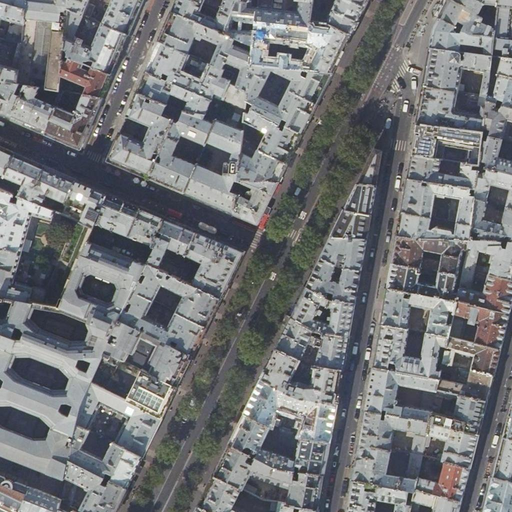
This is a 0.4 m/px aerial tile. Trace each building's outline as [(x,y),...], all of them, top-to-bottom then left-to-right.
[(0,0),(0,1),(25,9),(26,0),(0,0)] [(26,0),(25,9),(21,44),(17,84),(25,85),(39,87),(57,90),(59,90),(60,78),(63,54),(68,9),(69,0),(26,0)] [(69,0),(68,9),(89,18),(94,7),(88,4),(89,0),(112,0),(103,23),(129,35),(136,17),(143,0),(69,0)] [(200,11),(203,5),(191,0),(176,0),(174,4),(171,11),(224,33),(231,17),(217,11),(216,13),(219,14),(217,18),(214,19),(202,14),(200,11)] [(191,0),(203,5),(217,11),(231,17),(235,5),(237,0),(191,0)] [(237,0),(235,5),(231,17),(224,33),(236,38),(248,43),(253,46),(257,8),(251,7),(251,0),(237,0)] [(298,13),(272,10),(257,8),(253,46),(251,64),(333,73),(335,68),(352,35),(328,22),(318,21),(311,20),(313,0),(295,0),(295,1),(299,2),(298,13)] [(258,0),(257,8),(272,10),(272,0),(258,0)] [(313,0),(311,20),(318,21),(320,0),(336,0),(329,16),(328,22),(352,35),(368,0),(313,0)] [(482,2),(478,0),(448,0),(447,3),(439,18),(478,35),(495,36),(498,10),(487,9),(486,8),(487,2),(486,2),(482,2)] [(511,0),(499,0),(499,4),(498,10),(495,36),(492,55),(511,57),(511,0)] [(21,44),(25,9),(0,1),(0,23),(2,18),(16,22),(15,25),(12,28),(10,27),(7,40),(18,43),(21,44)] [(89,18),(68,9),(63,54),(112,75),(119,57),(129,35),(103,23),(89,18)] [(236,38),(224,33),(171,11),(164,29),(159,41),(188,54),(195,37),(199,36),(220,45),(211,64),(223,69),(225,65),(230,68),(232,66),(233,65),(242,69),(237,87),(244,90),(248,92),(251,64),(253,46),(248,43),(246,47),(243,46),(242,48),(233,45),(236,38)] [(478,35),(439,18),(436,26),(434,29),(430,48),(459,51),(461,43),(485,46),(484,54),(492,55),(495,36),(478,35)] [(215,100),(216,97),(214,96),(215,93),(224,97),(229,84),(234,74),(223,69),(211,64),(203,82),(180,72),(188,54),(159,41),(151,59),(146,71),(215,100)] [(0,64),(0,80),(3,81),(17,84),(21,44),(18,43),(11,68),(0,64)] [(459,51),(430,48),(427,68),(424,85),(459,91),(463,92),(465,84),(460,84),(463,67),(466,68),(466,70),(467,71),(468,72),(470,74),(472,74),(478,73),(481,72),(485,73),(481,95),(487,96),(490,72),(492,55),(484,54),(466,52),(464,60),(462,60),(462,59),(461,59),(461,55),(460,51),(459,51)] [(112,75),(63,54),(60,78),(64,79),(65,77),(87,86),(84,94),(102,98),(106,87),(112,75)] [(511,57),(492,55),(490,72),(511,77),(511,57)] [(333,73),(251,64),(248,92),(247,98),(246,106),(303,134),(310,120),(311,117),(333,73)] [(140,84),(137,92),(167,104),(172,93),(189,101),(185,111),(206,114),(207,111),(209,111),(211,109),(218,112),(221,103),(215,100),(146,71),(140,84)] [(511,77),(490,72),(487,96),(487,101),(495,104),(496,104),(497,99),(503,100),(502,105),(511,107),(511,77)] [(0,114),(11,119),(20,95),(22,90),(25,85),(17,84),(3,81),(0,87),(0,114)] [(237,87),(229,84),(224,97),(223,100),(237,106),(229,125),(243,131),(245,121),(246,106),(247,98),(241,95),(244,90),(237,87)] [(35,98),(39,87),(25,85),(22,90),(27,92),(24,97),(20,95),(11,119),(26,126),(45,134),(56,107),(35,98)] [(459,91),(424,85),(420,104),(417,122),(483,131),(487,101),(487,96),(481,95),(469,93),(468,96),(465,95),(463,104),(466,105),(466,106),(481,109),(480,115),(455,111),(459,91)] [(120,133),(108,160),(123,167),(149,178),(179,110),(167,104),(137,92),(127,116),(122,127),(120,133)] [(90,125),(102,98),(84,94),(75,115),(68,112),(70,107),(63,104),(60,109),(57,108),(60,102),(58,101),(56,107),(45,134),(62,141),(80,149),(90,125)] [(511,107),(502,105),(496,104),(495,104),(487,101),(483,131),(483,134),(502,139),(511,141),(511,107)] [(303,134),(246,106),(245,121),(267,132),(261,145),(255,142),(253,146),(288,163),(295,149),(303,134)] [(185,111),(179,110),(149,178),(164,184),(185,193),(197,165),(173,155),(183,133),(207,143),(207,141),(217,120),(219,116),(206,114),(185,111)] [(229,125),(217,120),(207,141),(233,153),(231,157),(240,161),(242,141),(243,131),(229,125)] [(483,131),(417,122),(417,123),(416,123),(415,131),(417,131),(416,138),(414,148),(412,147),(411,152),(412,152),(412,153),(441,159),(463,163),(479,165),(479,161),(483,134),(483,131)] [(511,160),(498,157),(502,139),(483,134),(479,161),(487,162),(485,168),(487,169),(511,174),(511,160)] [(253,146),(242,141),(240,161),(238,179),(279,181),(282,176),(288,163),(253,146)] [(0,147),(0,181),(1,182),(2,182),(13,153),(5,149),(3,148),(0,147)] [(363,173),(358,184),(376,185),(379,165),(382,151),(375,149),(363,173)] [(28,159),(13,153),(2,182),(0,185),(0,188),(2,189),(7,178),(20,183),(16,184),(14,190),(20,193),(19,196),(30,201),(45,166),(28,159)] [(441,159),(412,153),(409,167),(407,177),(476,188),(478,173),(479,167),(479,165),(463,163),(461,174),(459,177),(438,173),(441,159)] [(238,179),(240,161),(231,157),(224,175),(198,163),(197,165),(185,193),(209,203),(234,214),(238,179)] [(58,172),(45,166),(30,201),(51,209),(56,198),(67,203),(76,180),(58,172)] [(482,174),(478,173),(476,188),(475,198),(487,201),(491,183),(511,188),(506,207),(507,207),(511,208),(511,174),(487,169),(486,173),(484,173),(482,174)] [(476,188),(407,177),(404,195),(401,212),(431,217),(435,193),(452,196),(448,220),(457,222),(472,224),(475,198),(476,188)] [(267,206),(279,181),(238,179),(234,214),(242,218),(258,224),(260,221),(264,212),(267,206)] [(88,185),(76,180),(67,203),(62,214),(72,218),(94,228),(108,193),(88,185)] [(22,252),(22,250),(32,214),(51,219),(50,223),(58,226),(61,214),(51,209),(30,201),(19,196),(16,201),(12,200),(14,194),(2,189),(0,188),(0,185),(2,182),(1,182),(0,181),(0,253),(2,246),(22,252)] [(376,185),(358,184),(354,192),(345,210),(371,214),(373,203),(376,185)] [(115,231),(129,236),(129,235),(141,207),(139,206),(134,204),(119,198),(108,193),(94,228),(77,267),(61,307),(29,301),(0,295),(0,331),(1,332),(0,333),(0,453),(65,479),(66,475),(69,460),(77,425),(82,405),(92,382),(106,351),(178,386),(185,372),(187,368),(193,355),(121,319),(125,309),(129,301),(134,291),(147,265),(108,250),(115,231)] [(488,202),(487,201),(475,198),(472,224),(470,233),(476,234),(473,239),(502,241),(509,242),(511,241),(511,208),(507,207),(503,224),(483,220),(488,202)] [(151,211),(141,207),(129,235),(152,245),(165,217),(151,211)] [(371,214),(345,210),(340,219),(332,236),(331,237),(366,239),(368,229),(371,214)] [(265,222),(269,214),(264,212),(260,221),(262,223),(265,222)] [(431,217),(401,212),(399,222),(397,235),(470,239),(470,233),(472,224),(457,222),(455,230),(429,225),(431,217)] [(180,270),(162,262),(169,247),(186,255),(197,231),(179,223),(165,217),(152,245),(156,246),(148,263),(177,277),(180,270)] [(77,267),(94,228),(72,218),(71,222),(74,223),(58,262),(77,267)] [(197,231),(186,255),(203,262),(193,281),(186,277),(191,266),(183,263),(180,270),(177,277),(221,299),(233,276),(245,251),(217,239),(197,231)] [(470,239),(397,235),(395,249),(392,263),(431,270),(439,271),(462,275),(464,269),(459,268),(463,248),(468,249),(470,239)] [(331,237),(327,246),(321,257),(336,264),(344,267),(361,271),(364,254),(366,239),(331,237)] [(473,239),(470,239),(468,249),(464,267),(475,270),(479,250),(494,253),(491,267),(487,266),(486,267),(484,267),(483,272),(511,279),(511,241),(509,242),(507,248),(501,246),(502,241),(473,239)] [(2,246),(0,253),(0,295),(29,301),(33,287),(33,286),(13,281),(22,252),(2,246)] [(336,264),(321,257),(313,274),(307,287),(329,298),(355,302),(358,287),(361,271),(344,267),(336,264)] [(61,307),(77,267),(58,262),(46,290),(33,287),(29,301),(61,307)] [(148,263),(147,265),(134,291),(154,301),(162,284),(184,296),(180,305),(175,302),(172,310),(177,312),(207,327),(214,312),(221,299),(177,277),(148,263)] [(431,270),(392,263),(390,275),(388,288),(457,300),(462,275),(439,271),(437,285),(418,282),(420,273),(430,275),(431,270)] [(511,279),(483,272),(475,270),(464,267),(464,269),(462,275),(457,300),(509,314),(511,302),(511,279)] [(329,298),(307,287),(299,302),(291,317),(319,331),(322,320),(323,319),(326,308),(321,307),(322,305),(327,306),(329,298)] [(457,300),(388,288),(385,306),(381,324),(409,329),(410,329),(414,305),(429,308),(427,316),(426,317),(425,321),(426,323),(425,332),(427,332),(449,336),(457,300)] [(154,301),(134,291),(129,301),(134,304),(130,311),(125,309),(121,319),(193,355),(200,341),(207,327),(177,312),(168,328),(146,317),(154,301)] [(355,302),(329,298),(327,306),(326,308),(323,319),(325,319),(330,315),(331,315),(330,322),(322,320),(319,331),(349,336),(352,319),(355,302)] [(509,314),(457,300),(449,336),(459,339),(464,315),(481,319),(475,343),(500,349),(505,332),(509,314)] [(287,327),(291,317),(287,315),(282,325),(287,327)] [(291,317),(287,327),(284,333),(276,348),(308,363),(319,331),(291,317)] [(409,329),(381,324),(378,345),(374,367),(440,378),(441,371),(441,370),(436,369),(438,360),(443,361),(446,349),(447,346),(449,336),(427,332),(422,358),(404,355),(409,329)] [(346,354),(349,336),(319,331),(308,363),(311,364),(315,365),(343,370),(346,354)] [(447,346),(452,347),(451,350),(446,349),(443,361),(443,362),(494,375),(497,363),(500,349),(475,343),(459,339),(449,336),(447,346)] [(308,363),(276,348),(268,365),(261,378),(296,396),(337,403),(340,386),(343,370),(315,365),(311,388),(299,384),(300,381),(292,378),(294,373),(308,380),(311,364),(308,363)] [(106,351),(92,382),(163,417),(170,402),(178,386),(106,351)] [(443,362),(441,370),(441,371),(451,374),(450,380),(440,378),(437,388),(487,401),(491,386),(494,375),(443,362)] [(430,421),(437,388),(440,378),(374,367),(370,388),(366,410),(430,421)] [(296,396),(261,378),(252,398),(244,414),(270,427),(271,427),(279,404),(308,414),(300,436),(330,442),(334,420),(337,403),(296,396)] [(163,417),(92,382),(82,405),(77,425),(88,430),(101,405),(102,404),(127,417),(128,418),(115,443),(143,457),(153,437),(163,417)] [(430,421),(479,434),(483,417),(487,401),(437,388),(430,421)] [(511,403),(507,419),(503,436),(511,438),(511,403)] [(430,421),(366,410),(363,427),(360,444),(391,449),(394,428),(416,431),(412,453),(423,455),(425,446),(430,421)] [(270,427),(244,414),(236,429),(229,444),(258,458),(274,466),(279,453),(260,448),(270,427)] [(475,450),(479,434),(430,421),(425,446),(427,446),(429,445),(431,434),(447,438),(443,453),(439,452),(437,453),(435,458),(437,458),(470,467),(475,450)] [(88,430),(77,425),(69,460),(127,488),(135,474),(143,457),(115,443),(113,442),(104,460),(81,448),(90,431),(88,430)] [(277,430),(280,432),(284,434),(292,435),(293,432),(279,427),(277,430)] [(284,434),(280,432),(277,441),(298,448),(296,459),(279,453),(274,466),(324,475),(327,459),(330,442),(300,436),(292,435),(284,434)] [(511,481),(511,438),(503,436),(498,457),(493,477),(511,481)] [(258,458),(229,444),(222,457),(213,475),(242,488),(250,493),(255,495),(257,489),(246,483),(251,473),(258,458)] [(391,449),(360,444),(357,461),(354,480),(409,490),(415,491),(415,489),(418,477),(423,455),(412,453),(411,453),(407,477),(386,474),(388,461),(390,462),(392,449),(391,449)] [(324,475),(274,466),(258,458),(251,473),(253,474),(258,473),(258,472),(287,481),(286,484),(289,485),(290,482),(291,483),(288,503),(318,509),(321,493),(324,475)] [(467,481),(470,467),(437,458),(435,464),(444,467),(439,483),(418,477),(415,489),(462,500),(467,481)] [(69,460),(66,475),(76,480),(86,486),(85,487),(86,488),(88,489),(89,489),(90,487),(91,488),(81,508),(75,505),(74,508),(79,511),(81,508),(89,511),(115,511),(119,505),(127,488),(69,460)] [(0,474),(0,506),(11,511),(19,511),(30,487),(0,474)] [(66,475),(65,479),(61,499),(60,501),(68,505),(76,480),(66,475)] [(242,488),(213,475),(207,489),(198,506),(211,511),(317,511),(318,509),(288,503),(279,502),(277,511),(241,511),(232,507),(242,488)] [(511,511),(511,481),(493,477),(483,511),(511,511)] [(410,511),(413,498),(407,497),(409,490),(354,480),(349,506),(347,511),(410,511)] [(61,499),(30,487),(19,511),(57,511),(60,501),(61,499)] [(415,489),(415,491),(413,498),(410,511),(458,511),(462,500),(415,489)] [(264,499),(255,495),(250,493),(248,498),(254,500),(254,499),(262,503),(272,505),(272,501),(264,499)] [(68,505),(60,501),(57,511),(89,511),(81,508),(79,511),(74,508),(68,505)]
